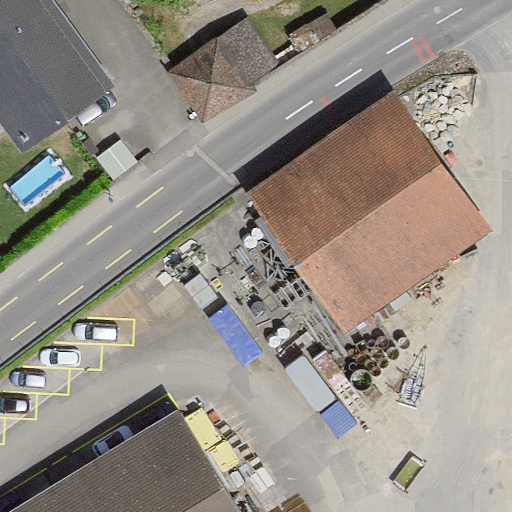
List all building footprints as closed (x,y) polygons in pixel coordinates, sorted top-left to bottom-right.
[(0,0),(0,51),(49,15),(38,0),(0,0)] [(0,51),(0,132),(20,160),(108,96),(49,15),(0,51)] [(222,44),(174,76),(206,125),(254,92),(222,44)] [(389,85),(246,192),(334,323),(488,217),(389,85)] [(244,511),(189,418),(30,511),(244,511)]
